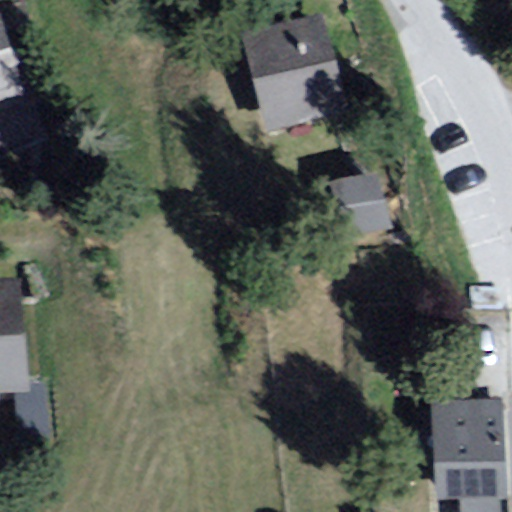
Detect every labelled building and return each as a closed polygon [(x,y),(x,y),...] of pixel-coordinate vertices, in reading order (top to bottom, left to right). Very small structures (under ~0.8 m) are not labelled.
[(340,26),(258,45),(278,130),(360,110),(340,26)] [(6,29),(0,30),(0,116),(27,110),(6,29)] [(352,222),(389,212),(377,168),(340,178),(352,222)] [(26,292),(0,294),(0,404),(36,401),(26,292)] [(509,412),(442,412),(442,511),(509,510),(509,412)]
